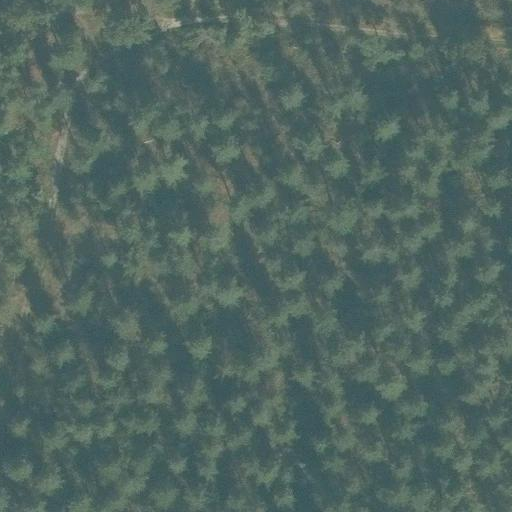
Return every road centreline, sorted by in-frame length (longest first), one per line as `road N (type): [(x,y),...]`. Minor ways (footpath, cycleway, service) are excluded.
road 1 (track): [(511,47),(94,11)]
road 2 (track): [(0,393),(94,11)]
